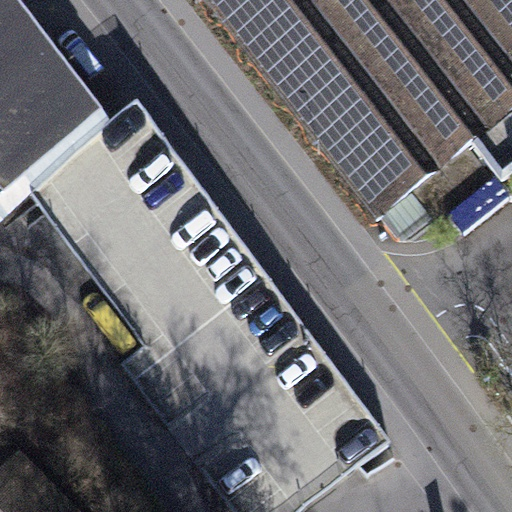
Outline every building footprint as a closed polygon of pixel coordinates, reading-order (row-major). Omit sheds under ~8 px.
[(511,0),(195,0),(377,221),(511,115),(511,0)] [(29,196),(100,140),(0,14),(0,218),(10,211),(29,196)] [(303,511),(390,446),(137,109),(100,140),(29,196),(144,349),(120,366),(230,511),(303,511)] [(438,220),(501,177),(482,151),(420,194),(438,220)] [(0,511),(63,511),(16,465),(0,480),(0,511)]
